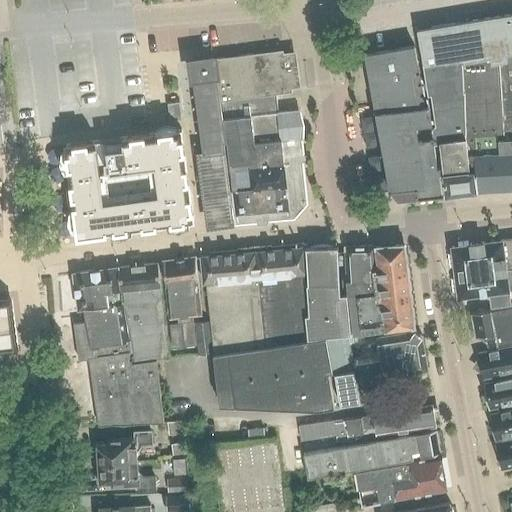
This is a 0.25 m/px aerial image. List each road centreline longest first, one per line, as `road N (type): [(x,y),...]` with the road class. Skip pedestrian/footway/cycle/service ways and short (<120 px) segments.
road 1 (residential): [(313,3),(0,26)]
road 2 (residential): [(313,3),(341,224),(428,216)]
road 3 (residential): [(428,216),(481,511)]
